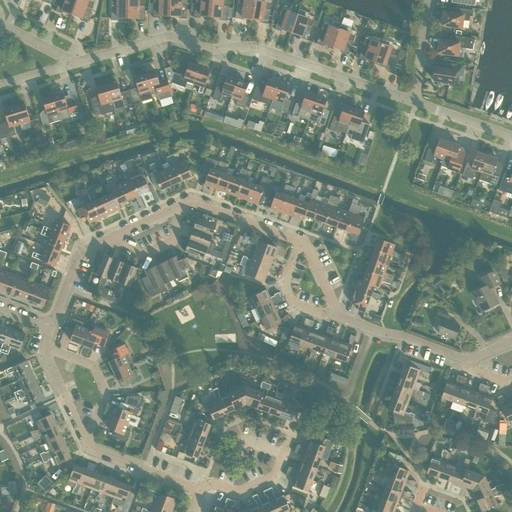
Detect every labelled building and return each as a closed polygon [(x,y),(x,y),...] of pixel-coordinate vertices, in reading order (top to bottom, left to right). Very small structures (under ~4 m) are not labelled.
[(64,8),(73,11),(77,0),(59,0),(55,11),(62,13),(64,8)] [(77,0),(73,11),(83,14),(81,20),(87,22),(94,0),(77,0)] [(118,14),(128,14),(128,0),(111,0),(111,20),(118,20),(118,14)] [(128,0),(128,14),(138,15),(138,20),(145,20),(144,0),(128,0)] [(170,12),(170,0),(153,0),(153,17),(160,18),(160,12),(170,12)] [(170,0),(170,12),(180,12),(180,18),(186,19),(187,0),(170,0)] [(211,13),(212,0),(195,0),(195,3),(191,3),(190,13),(194,13),(194,17),(201,18),(201,12),(211,13)] [(228,17),(231,18),(233,8),(229,7),(229,0),(212,0),(211,13),(221,14),(220,20),(227,21),(228,17)] [(233,8),(231,18),(235,18),(242,19),(243,14),(253,15),(255,0),(238,0),(237,9),(233,8)] [(255,0),(253,15),(262,17),(261,23),(268,24),(272,0),(255,0)] [(292,29),(299,9),(289,6),(289,8),(283,6),(275,29),(281,31),(283,26),(292,29)] [(473,10),(456,8),(455,13),(444,12),(443,17),(441,17),(440,24),(442,24),(442,25),(462,28),(463,20),(469,20),(470,16),(472,16),(473,10)] [(309,13),(299,9),(292,29),(302,32),(300,38),(306,40),(312,25),(313,25),(314,25),(317,26),(319,22),(313,20),(314,17),(309,15),(309,13)] [(325,40),(334,44),(341,24),(331,21),(330,22),(324,20),(316,44),(323,46),(325,40)] [(341,24),(334,44),(343,47),(342,52),(348,55),(356,31),(350,29),(351,27),(341,24)] [(367,55),(376,58),(383,39),(373,35),(372,37),(367,35),(358,58),(365,61),(367,55)] [(474,39),(466,37),(452,35),(451,41),(439,39),(437,53),(458,56),(459,47),(473,49),(474,39)] [(383,39),(376,58),(385,62),(384,67),(390,69),(398,46),(392,44),(393,42),(383,39)] [(407,52),(401,50),(398,57),(404,60),(407,52)] [(187,82),(193,84),(199,67),(189,63),(184,76),(172,71),(171,67),(164,69),(168,84),(171,83),(185,88),(187,82)] [(462,65),(447,63),(446,69),(435,67),(433,81),(440,82),(440,84),(448,85),(449,83),(453,84),(454,77),(463,76),(465,65),(462,65)] [(199,67),(193,84),(200,86),(198,92),(202,93),(210,70),(199,67)] [(151,95),(152,95),(157,93),(159,100),(172,96),(167,79),(159,82),(156,71),(145,74),(151,95)] [(153,98),(152,95),(151,95),(145,74),(134,77),(138,90),(130,92),(133,104),(146,100),(153,98)] [(231,97),(237,80),(227,76),(222,89),(216,87),(212,98),(222,102),(225,95),(231,97)] [(271,106),(273,100),(279,83),(268,79),(265,89),(256,86),(252,99),(260,102),(271,106)] [(247,84),(237,80),(231,97),(238,99),(236,105),(245,108),(249,98),(243,96),(247,84)] [(120,108),(133,104),(130,92),(121,95),(117,82),(107,85),(114,110),(120,108)] [(273,100),(279,102),(276,109),(286,113),(290,101),(285,99),(289,86),(279,83),(273,100)] [(115,112),(114,110),(107,85),(96,88),(98,97),(90,99),(95,116),(113,110),(114,112),(115,112)] [(310,113),(316,96),(306,92),(301,105),(296,103),(292,114),(302,118),(304,111),(310,113)] [(63,93),(53,96),(60,120),(71,117),(70,113),(78,111),(75,103),(67,106),(63,93)] [(60,120),(53,96),(42,99),(46,112),(39,114),(43,128),(50,126),(49,123),(60,120)] [(327,100),(316,96),(310,113),(316,115),(314,122),(324,126),(328,114),(322,112),(327,100)] [(14,107),(19,124),(30,121),(25,104),(14,107)] [(348,126),(354,109),(344,105),(339,118),(333,116),(329,129),(339,133),(340,131),(346,133),(346,134),(349,126),(348,126)] [(14,126),(19,124),(14,107),(4,110),(8,123),(0,125),(0,129),(3,138),(16,134),(14,126)] [(364,113),(354,109),(348,126),(349,126),(354,128),(350,139),(363,143),(370,125),(361,122),(364,113)] [(90,137),(88,130),(81,132),(83,139),(90,137)] [(106,139),(104,132),(98,134),(100,141),(106,139)] [(47,145),(44,135),(38,137),(41,147),(47,145)] [(443,159),(449,142),(439,139),(434,151),(428,149),(424,160),(435,164),(437,157),(443,159)] [(460,146),(449,142),(443,159),(441,166),(458,172),(462,161),(465,153),(458,151),(460,146)] [(476,170),(481,172),(487,155),(477,152),(472,165),(467,162),(462,175),(472,179),(476,170)] [(170,155),(182,180),(192,176),(185,160),(179,162),(175,153),(170,155)] [(171,185),(182,180),(170,155),(166,157),(170,167),(164,169),(171,185)] [(498,159),(487,155),(481,172),(482,172),(479,180),(496,186),(501,170),(495,168),(498,159)] [(149,165),(152,163),(149,157),(143,160),(146,166),(149,165)] [(204,184),(215,188),(225,162),(220,161),(216,170),(210,168),(213,160),(206,157),(202,169),(209,171),(204,184)] [(127,169),(139,194),(150,189),(142,174),(136,176),(132,167),(131,163),(129,161),(125,162),(125,165),(127,169)] [(215,188),(226,192),(232,176),(226,174),(229,164),(225,162),(215,188)] [(154,163),(152,163),(149,165),(161,190),(171,185),(164,169),(158,172),(154,163)] [(226,192),(237,196),(246,170),(241,168),(238,178),(232,176),(226,192)] [(129,199),(139,194),(127,169),(123,171),(127,181),(121,183),(129,199)] [(237,196),(247,200),(253,184),(247,181),(251,172),(246,170),(237,196)] [(511,171),(511,175),(504,172),(499,187),(511,190),(511,186),(511,171)] [(423,177),(417,175),(414,184),(419,186),(423,177)] [(118,204),(129,199),(121,183),(115,186),(111,176),(106,179),(109,183),(118,204)] [(253,184),(247,200),(258,204),(262,194),(266,182),(268,178),(263,176),(259,186),(253,184)] [(271,184),(266,182),(262,194),(267,196),(271,184)] [(121,208),(118,204),(109,183),(104,185),(109,195),(103,198),(110,213),(121,208)] [(270,208),(281,212),(291,186),(286,184),(282,194),(276,192),(270,208)] [(281,212),(292,216),(298,200),(292,197),(295,188),(291,186),(281,212)] [(314,189),(312,194),(304,215),(315,219),(321,203),(315,200),(318,191),(314,189)] [(462,191),(456,189),(453,198),(459,200),(462,191)] [(92,202),(100,218),(110,213),(103,198),(97,200),(93,191),(88,193),(92,202)] [(312,194),(307,192),(304,202),(298,200),(292,216),(303,220),(304,215),(312,194)] [(51,196),(41,193),(37,203),(47,207),(51,196)] [(89,223),(100,218),(92,202),(88,193),(83,195),(87,205),(77,209),(81,216),(85,214),(89,223)] [(315,219),(326,223),(335,197),(330,195),(327,205),(321,203),(315,219)] [(326,223),(336,227),(342,210),(336,208),(340,198),(335,197),(326,223)] [(472,199),(470,205),(480,209),(482,203),(472,199)] [(501,202),(493,199),(489,211),(497,214),(501,202)] [(336,227),(347,231),(356,204),(352,203),(348,212),(342,210),(336,227)] [(356,204),(347,231),(358,235),(364,218),(358,216),(361,206),(356,204)] [(193,229),(212,236),(216,224),(197,217),(193,229)] [(44,226),(42,230),(65,239),(71,226),(56,220),(52,229),(44,226)] [(36,227),(29,224),(26,231),(33,234),(36,227)] [(189,240),(213,249),(216,244),(210,242),(212,236),(193,229),(189,240)] [(65,239),(42,230),(41,234),(49,237),(46,246),(60,252),(65,239)] [(226,241),(231,243),(233,237),(230,236),(231,234),(225,232),(222,239),(226,241)] [(240,246),(243,236),(237,234),(234,244),(240,246)] [(254,252),(273,259),(277,247),(250,237),(248,242),(252,243),(253,243),(257,244),(254,252)] [(378,238),(374,249),(400,259),(402,254),(392,250),(395,244),(378,238)] [(211,255),(213,249),(189,240),(185,252),(204,259),(206,253),(211,255)] [(60,252),(46,246),(42,255),(34,252),(32,256),(55,266),(60,252)] [(374,249),(370,260),(387,266),(389,260),(399,264),(400,259),(374,249)] [(241,260),(268,270),(273,259),(254,252),(251,260),(247,258),(247,257),(243,256),(241,260)] [(105,286),(108,278),(107,278),(115,259),(103,255),(96,274),(102,276),(99,284),(105,286)] [(167,260),(175,279),(177,278),(179,282),(188,277),(184,269),(190,266),(186,258),(180,260),(178,255),(167,260)] [(126,264),(115,259),(107,278),(108,278),(119,282),(126,264)] [(156,266),(167,290),(173,287),(170,281),(175,279),(167,260),(156,266)] [(264,282),(268,270),(241,260),(240,264),(244,266),(244,265),(249,267),(246,275),(264,282)] [(387,266),(370,260),(366,271),(392,281),(394,275),(385,272),(387,266)] [(511,270),(511,263),(506,263),(506,266),(500,267),(501,277),(502,277),(503,282),(507,282),(506,270),(511,270)] [(126,264),(119,282),(130,287),(137,268),(126,264)] [(151,297),(167,290),(156,266),(145,271),(147,276),(142,279),(151,297)] [(366,271),(363,281),(374,286),(379,288),(381,281),(391,285),(392,281),(366,271)] [(500,283),(494,271),(481,277),(486,286),(471,293),(476,304),(478,303),(481,311),(498,303),(491,287),(500,283)] [(1,289),(12,293),(23,297),(29,280),(8,272),(1,289)] [(363,281),(358,279),(354,290),(370,296),(380,300),(382,295),(372,292),(374,286),(363,281)] [(29,280),(23,297),(44,305),(51,289),(29,280)] [(84,290),(100,296),(102,292),(86,286),(84,290)] [(102,292),(100,296),(111,301),(113,297),(109,295),(111,291),(104,288),(102,292)] [(251,296),(256,308),(281,296),(279,292),(274,294),(274,295),(270,297),(266,289),(251,296)] [(365,312),(370,296),(354,290),(350,301),(359,305),(357,309),(365,312)] [(281,296),(256,308),(261,318),(276,312),(273,304),(277,302),(278,303),(283,301),(281,296)] [(95,306),(87,303),(85,309),(92,312),(95,306)] [(377,312),(369,309),(366,318),(373,321),(377,312)] [(276,312),(261,318),(266,330),(291,319),(289,314),(284,316),(284,317),(280,319),(276,312)] [(450,316),(439,312),(436,317),(443,320),(438,333),(455,339),(460,326),(448,321),(450,316)] [(70,340),(81,344),(87,329),(82,327),(83,322),(72,318),(68,328),(74,330),(70,340)] [(289,341),(301,345),(310,320),(305,318),(304,323),(305,323),(303,328),(295,325),(289,341)] [(424,321),(415,318),(413,323),(421,327),(424,321)] [(301,345),(312,349),(318,333),(310,330),(311,326),(313,326),(314,321),(310,320),(301,345)] [(87,329),(81,344),(93,349),(95,342),(105,345),(110,332),(89,324),(87,329)] [(0,325),(0,341),(3,343),(0,350),(0,351),(4,353),(12,329),(0,325)] [(312,349),(323,353),(332,328),(328,326),(326,331),(327,332),(326,336),(318,333),(312,349)] [(138,335),(134,327),(129,329),(132,338),(138,335)] [(323,353),(334,357),(340,342),(332,339),(334,334),(335,334),(337,329),(332,328),(323,353)] [(12,329),(4,353),(8,354),(11,346),(20,349),(26,334),(12,329)] [(340,342),(334,357),(346,361),(355,336),(351,334),(349,339),(350,340),(348,344),(340,342)] [(133,363),(125,344),(110,350),(114,359),(109,361),(114,372),(129,365),(133,363)] [(14,371),(18,380),(33,373),(27,360),(4,370),(6,375),(14,371)] [(404,364),(400,375),(416,381),(419,374),(423,375),(423,376),(428,378),(430,373),(404,364)] [(131,371),(129,365),(114,372),(119,383),(128,379),(131,384),(141,380),(136,369),(131,371)] [(161,377),(158,371),(153,373),(155,380),(161,377)] [(33,373),(18,380),(22,389),(14,392),(16,396),(39,386),(33,373)] [(294,377),(286,374),(283,382),(298,387),(300,382),(293,380),(294,377)] [(416,381),(400,375),(396,387),(421,396),(423,392),(418,390),(417,391),(413,389),(416,381)] [(453,401),(462,376),(458,375),(456,380),(457,380),(455,385),(447,382),(441,397),(453,401)] [(467,378),(462,376),(453,401),(464,406),(470,390),(462,387),(464,383),(465,383),(467,378)] [(259,391),(251,388),(245,386),(228,394),(235,409),(246,404),(257,408),(266,383),(262,381),(260,386),(261,387),(259,391)] [(266,383),(257,408),(268,412),(274,397),(266,394),(268,389),(269,390),(271,384),(266,383)] [(464,406),(475,410),(485,385),(480,383),(478,388),(480,388),(478,393),(470,390),(464,406)] [(485,385),(475,410),(486,414),(484,420),(492,423),(497,412),(489,409),(493,398),(484,395),(486,391),(487,391),(489,386),(485,385)] [(39,386),(16,396),(18,400),(26,396),(30,406),(44,399),(39,386)] [(421,396),(396,387),(392,398),(407,404),(410,396),(415,398),(414,399),(419,401),(421,396)] [(235,409),(228,394),(221,397),(219,393),(220,393),(217,388),(213,390),(224,414),(235,409)] [(274,397),(268,412),(280,416),(289,391),(285,389),(283,395),(284,395),(282,399),(274,397)] [(224,414),(213,390),(209,392),(211,396),(212,396),(214,400),(206,404),(213,419),(224,414)] [(289,391),(280,416),(291,421),(297,405),(289,402),(291,397),(292,398),(293,393),(289,391)] [(509,421),(511,419),(511,401),(505,405),(503,400),(504,400),(502,395),(497,397),(509,421)] [(407,404),(392,398),(388,409),(393,412),(394,425),(411,423),(414,414),(409,412),(409,413),(405,412),(407,404)] [(128,423),(128,424),(137,427),(138,425),(136,420),(135,419),(139,408),(129,405),(128,405),(120,402),(118,407),(117,406),(113,418),(128,423)] [(194,422),(191,430),(206,436),(211,424),(193,418),(195,413),(187,410),(184,420),(189,421),(194,422)] [(420,420),(426,422),(430,412),(423,410),(420,420)] [(30,432),(32,436),(56,425),(51,414),(36,421),(39,429),(35,431),(35,430),(30,432)] [(126,429),(128,424),(128,423),(113,418),(108,429),(116,432),(114,437),(126,442),(130,431),(126,429)] [(43,435),(46,443),(61,436),(56,425),(32,436),(34,441),(39,438),(38,437),(43,435)] [(172,427),(165,425),(163,431),(170,433),(172,427)] [(206,436),(191,430),(188,438),(183,436),(184,435),(178,433),(177,438),(202,447),(206,436)] [(325,439),(313,434),(311,441),(309,440),(306,449),(302,447),(302,446),(297,444),(296,448),(321,458),(325,446),(323,445),(325,439)] [(61,436),(46,443),(49,450),(45,452),(45,451),(40,454),(42,458),(66,447),(61,436)] [(202,447),(177,438),(175,442),(180,444),(180,443),(185,445),(182,453),(198,458),(202,447)] [(66,447),(42,458),(44,462),(48,460),(48,459),(52,457),(56,465),(71,458),(66,447)] [(317,469),(321,458),(296,448),(294,453),(299,455),(299,453),(304,455),(301,463),(317,469)] [(426,472),(438,477),(447,451),(443,450),(441,455),(442,455),(440,460),(432,457),(426,472)] [(438,477),(449,481),(455,465),(447,462),(449,458),(450,458),(452,453),(447,451),(438,477)] [(466,469),(470,460),(465,458),(463,463),(464,463),(463,468),(455,465),(449,481),(460,485),(466,469)] [(287,471),(312,480),(317,469),(301,463),(298,471),(294,469),(294,468),(289,466),(287,471)] [(342,466),(333,463),(331,469),(339,472),(342,466)] [(72,492),(76,494),(86,469),(74,464),(68,480),(76,483),(75,488),(74,487),(72,492)] [(394,465),(389,476),(405,482),(415,486),(416,481),(411,480),(411,481),(406,479),(409,471),(394,465)] [(86,469),(76,494),(81,496),(83,490),(82,490),(83,485),(91,488),(97,473),(86,469)] [(484,476),(466,469),(460,485),(472,489),(477,500),(501,489),(499,484),(494,487),(495,488),(490,490),(484,476)] [(308,492),(312,480),(287,471),(286,475),(291,477),(291,476),(295,478),(292,486),(308,492)] [(97,473),(91,488),(99,491),(97,496),(96,496),(94,501),(99,502),(108,477),(97,473)] [(389,476),(385,488),(410,497),(412,493),(407,491),(407,492),(402,490),(405,482),(389,476)] [(108,477),(99,502),(103,504),(105,499),(104,499),(106,494),(114,497),(119,481),(108,477)] [(119,481),(114,497),(121,500),(120,504),(119,504),(117,509),(124,511),(128,511),(135,494),(129,492),(131,486),(119,481)] [(331,487),(324,484),(319,496),(327,499),(331,487)] [(57,492),(50,486),(45,492),(48,494),(50,491),(54,495),(57,492)] [(267,489),(277,511),(281,511),(290,508),(283,493),(275,497),(273,492),(274,492),(272,487),(267,489)] [(410,497),(385,488),(381,499),(397,505),(399,497),(404,499),(404,500),(409,502),(410,497)] [(156,496),(154,504),(172,511),(176,499),(149,489),(148,494),(151,495),(152,495),(156,496)] [(268,500),(261,503),(264,511),(277,511),(267,489),(263,491),(265,496),(266,496),(268,500)] [(308,493),(297,489),(295,496),(306,499),(308,493)] [(501,489),(477,500),(482,511),(497,504),(494,496),(498,494),(498,495),(503,493),(501,489)] [(250,508),(251,511),(264,511),(261,503),(257,494),(252,496),(254,501),(255,500),(257,505),(250,508)] [(42,499),(33,496),(31,502),(39,505),(42,499)] [(226,511),(231,499),(227,498),(225,503),(226,503),(224,508),(216,505),(213,511),(226,511)] [(251,511),(250,508),(241,511),(235,511),(231,510),(233,506),(234,506),(236,501),(231,499),(226,511),(251,511)] [(381,499),(377,510),(381,511),(393,511),(397,505),(381,499)] [(52,511),(55,504),(49,502),(45,511),(52,511)]
